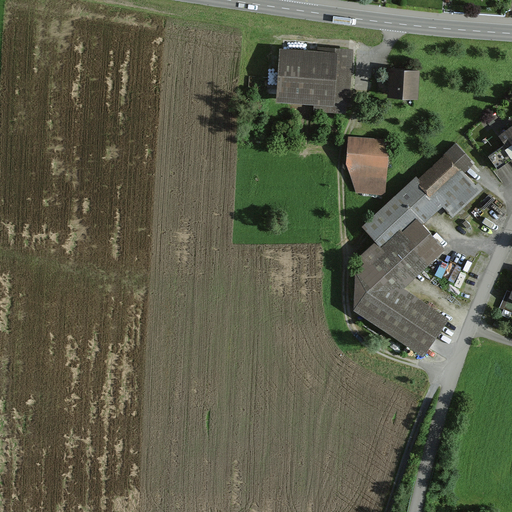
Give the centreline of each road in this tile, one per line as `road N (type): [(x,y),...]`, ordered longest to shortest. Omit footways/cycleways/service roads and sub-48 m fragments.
road 1 (residential): [(511,235),(449,389),(417,511)]
road 2 (primary): [(511,33),(298,10)]
road 3 (track): [(456,371),(436,372),(386,511)]
